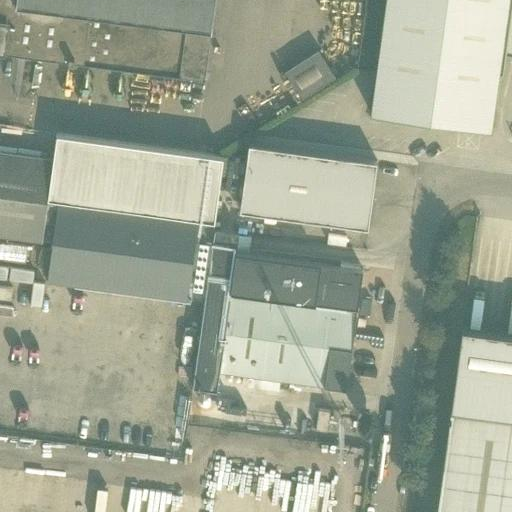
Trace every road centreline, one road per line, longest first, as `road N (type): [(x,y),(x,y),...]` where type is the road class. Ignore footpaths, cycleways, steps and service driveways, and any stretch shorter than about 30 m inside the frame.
road 1 (unclassified): [(382,511),(425,217),(445,192),(474,182),(511,187)]
road 2 (unknown): [(313,37),(219,107),(176,118),(0,95)]
